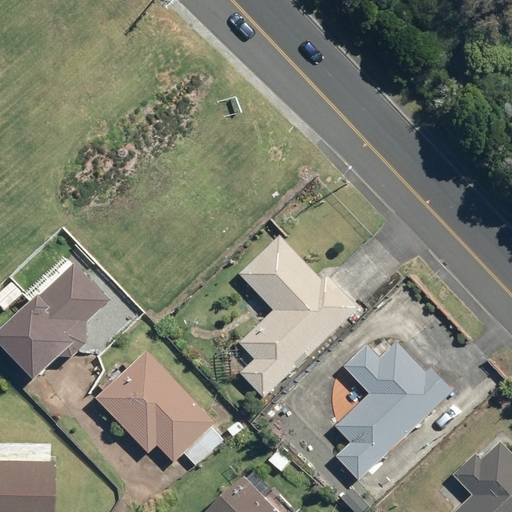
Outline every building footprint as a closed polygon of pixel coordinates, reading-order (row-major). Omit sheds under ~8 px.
[(265,400),(360,310),(327,275),(322,281),(281,237),(240,276),(275,312),(240,346),(254,361),(240,374),(265,400)] [(109,304),(65,258),(23,297),(31,304),(0,332),(0,346),(35,383),(68,353),(73,359),(87,346),(89,323),(109,304)] [(336,459),(359,484),(455,393),(432,369),(427,374),(397,343),(381,359),(369,346),(345,369),(370,395),(335,428),(351,445),(336,459)] [(150,353),(97,401),(147,455),(158,446),(173,463),(216,424),(150,353)] [(511,511),(511,449),(503,440),(481,460),(475,454),(452,476),(473,498),(457,511),(511,511)] [(0,511),(48,511),(50,443),(0,442),(0,511)] [(299,511),(300,511),(299,511),(279,511),(267,499),(278,489),(256,466),(207,511),(299,511)]
